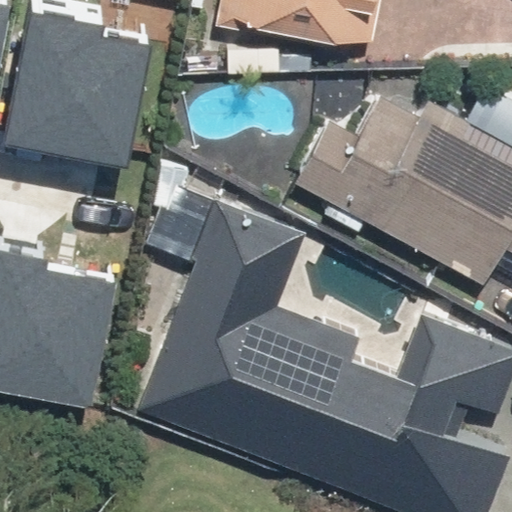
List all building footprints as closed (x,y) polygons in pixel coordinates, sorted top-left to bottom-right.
[(0,0),(0,70),(16,0),(0,0)] [(37,0),(13,103),(139,133),(164,27),(93,10),(95,0),(37,0)] [(371,0),(210,0),(208,12),(362,45),(371,0)] [(511,158),(379,94),(334,185),(511,270),(511,158)] [(208,240),(145,392),(435,511),(489,511),(511,457),(511,437),(471,421),(479,400),(467,395),(473,381),(508,395),(511,384),(511,329),(438,299),(413,360),(366,341),(374,323),(293,289),(320,223),(226,184),(203,239),(208,240)] [(0,236),(0,340),(102,364),(127,258),(56,241),(59,228),(5,216),(0,236)]
